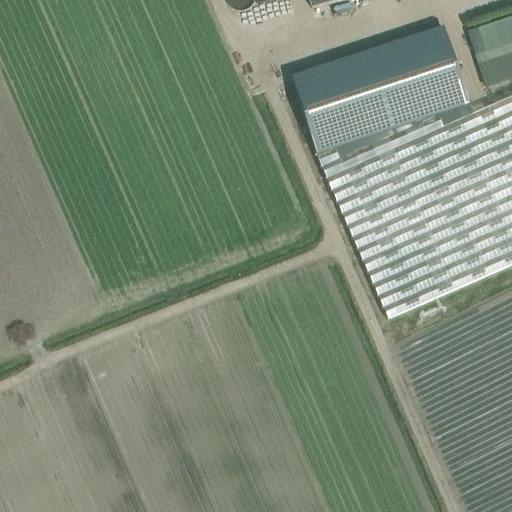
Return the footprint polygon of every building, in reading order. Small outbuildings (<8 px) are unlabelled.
[(256,0),(257,4),(274,0),(309,0),(312,9),(354,0),(256,0)] [(334,7),(332,11),(340,16),(347,14),(352,7),(348,4),(334,7)] [(511,19),(469,34),(476,57),(511,45),(511,19)] [(443,30),(291,80),(316,157),(469,107),(443,30)] [(487,89),(511,80),(511,54),(479,66),(487,89)] [(470,108),(316,158),(389,322),(511,268),(511,99),(473,117),(470,108)]
